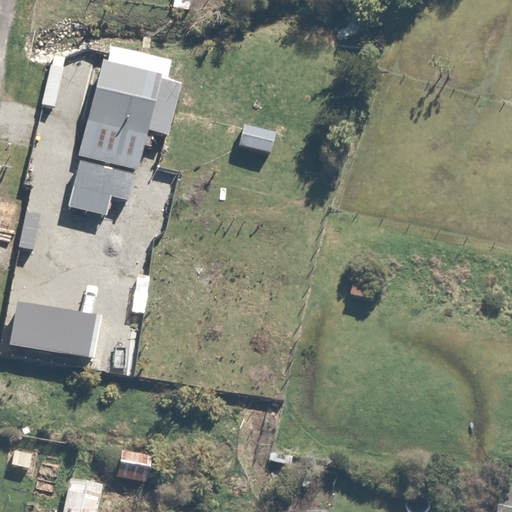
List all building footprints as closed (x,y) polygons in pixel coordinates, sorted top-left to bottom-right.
[(172,67),(105,50),(69,192),(132,208),(150,135),(167,139),(179,92),(167,89),(172,67)] [(280,141),(242,128),(235,150),(273,163),(280,141)] [(155,459),(120,453),(114,483),(149,489),(155,459)] [(43,511),(42,511),(102,511),(107,493),(70,484),(63,511),(43,511)] [(511,511),(511,487),(505,486),(499,511),(511,511)]
